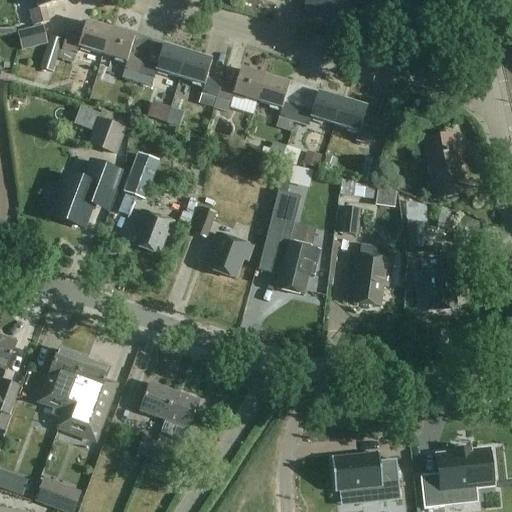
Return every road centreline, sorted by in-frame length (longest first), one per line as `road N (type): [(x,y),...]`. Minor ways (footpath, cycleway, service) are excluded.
road 1 (residential): [(493,104),(148,0)]
road 2 (tertiary): [(0,267),(275,364)]
road 3 (tertiary): [(326,376),(427,384),(511,378)]
road 4 (residential): [(275,364),(184,511)]
road 5 (residential): [(326,376),(278,450),(285,511)]
